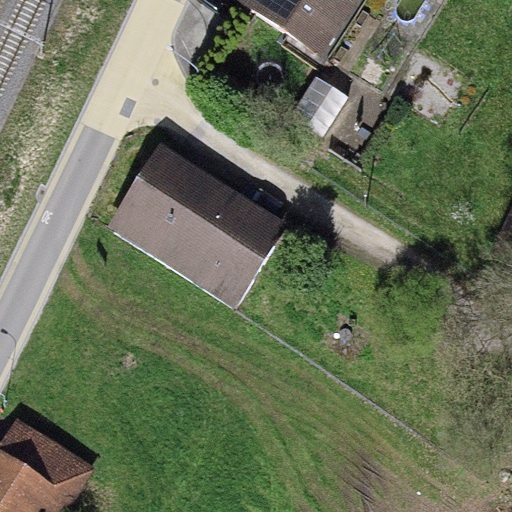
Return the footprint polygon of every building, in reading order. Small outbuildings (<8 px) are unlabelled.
[(350,0),(244,0),(242,4),(316,53),(350,0)] [(347,102),(316,82),(290,121),(321,141),(347,102)] [(288,227),(161,147),(107,233),(234,313),(288,227)] [(94,284),(57,352),(149,402),(186,334),(94,284)] [(56,353),(19,421),(111,471),(148,403),(56,353)] [(0,457),(0,511),(88,511),(91,507),(0,457)]
